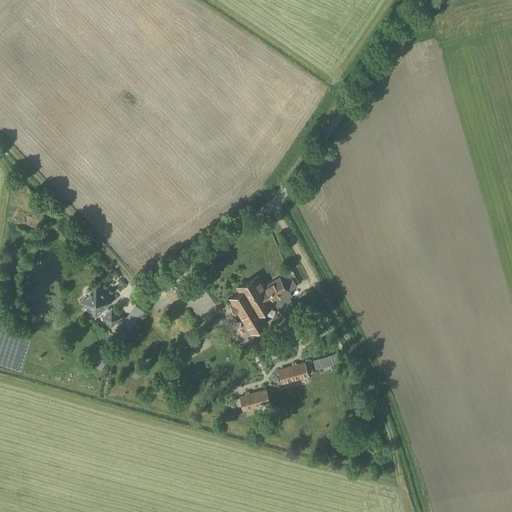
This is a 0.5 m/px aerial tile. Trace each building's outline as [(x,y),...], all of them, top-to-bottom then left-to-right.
[(297,286),(290,275),(281,280),(280,278),(265,287),(258,275),(237,288),(239,292),(228,299),(232,305),(230,306),(235,316),(237,314),(250,335),(269,323),(262,311),(274,303),(289,328),(296,339),(310,331),(303,320),(302,318),(307,315),(298,301),(293,304),(289,297),(291,296),(288,292),(297,286)] [(113,301),(96,284),(90,289),(89,289),(87,289),(85,290),(84,292),(84,294),(85,295),(79,301),(95,318),(113,301)] [(111,328),(121,318),(111,307),(101,317),(111,328)] [(300,378),(308,376),(305,362),(296,365),(300,378)] [(295,363),(293,364),(294,365),(287,367),(291,381),(300,378),(296,365),(295,363)] [(283,383),(291,381),(287,367),(279,369),(283,383)] [(257,392),(261,405),(269,403),(265,389),(257,392)] [(244,410),(252,408),(248,392),(246,393),(246,395),(240,397),(234,398),(236,405),(242,403),(244,410)] [(249,392),(248,392),(252,408),(261,405),(257,392),(249,394),(249,392)]
